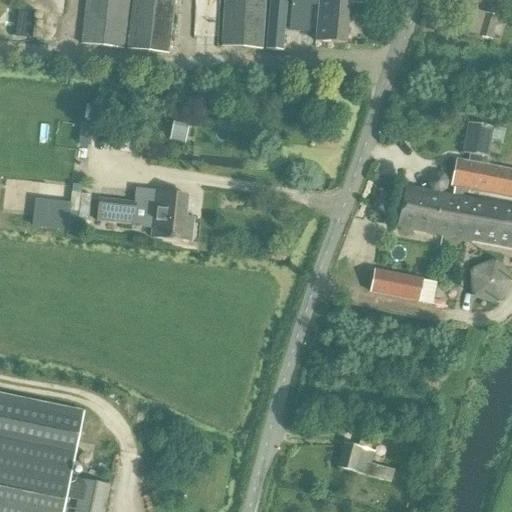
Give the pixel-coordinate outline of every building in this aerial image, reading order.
[(86,0),(81,45),(121,51),(127,0),(86,0)] [(166,56),(173,0),(132,0),(126,51),(166,56)] [(260,49),(263,0),(223,0),(220,47),(260,49)] [(269,0),(264,51),(282,53),(287,0),(269,0)] [(291,0),(289,33),(309,34),(311,0),(291,0)] [(343,47),(347,1),(332,0),(316,0),(312,43),(343,47)] [(463,12),(457,33),(491,43),(498,19),(484,15),(483,18),(463,12)] [(451,199),(460,200),(461,191),(511,200),(511,172),(484,168),(492,129),(466,123),(460,155),(471,157),(469,165),(454,162),(449,188),(453,189),(451,199)] [(185,145),(188,127),(172,124),(169,142),(185,145)] [(428,182),(428,186),(429,190),(432,193),(435,195),(439,195),(443,193),(445,191),(447,187),(447,183),(445,180),(443,178),(440,176),(437,176),(433,177),(430,179),(428,182)] [(72,185),(66,233),(76,235),(82,186),(72,185)] [(460,200),(451,199),(404,189),(395,229),(462,241),(470,202),(460,200)] [(136,204),(134,226),(151,228),(155,193),(136,191),(134,204),(136,204)] [(151,228),(149,239),(179,242),(182,217),(185,197),(155,193),(151,228)] [(112,202),(97,201),(95,222),(134,226),(136,204),(134,204),(112,202)] [(511,209),(470,202),(462,241),(511,250),(511,209)] [(373,273),(369,295),(416,304),(430,306),(434,284),(420,282),(373,273)] [(0,511),(63,511),(76,451),(83,417),(0,400),(0,511)] [(343,446),(336,470),(385,483),(389,485),(393,470),(370,464),(374,451),(369,450),(372,439),(360,436),(357,450),(343,446)] [(101,511),(107,487),(80,481),(73,511),(101,511)]
